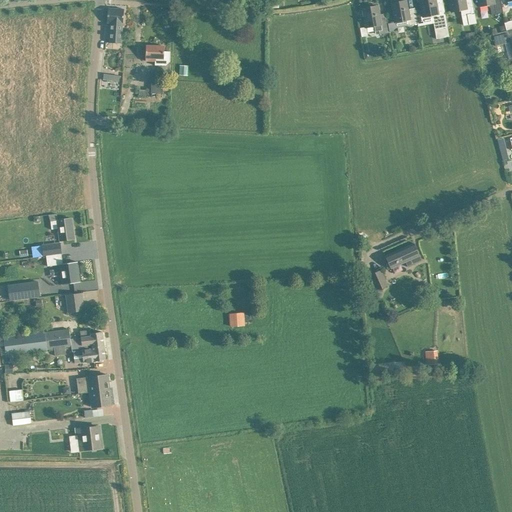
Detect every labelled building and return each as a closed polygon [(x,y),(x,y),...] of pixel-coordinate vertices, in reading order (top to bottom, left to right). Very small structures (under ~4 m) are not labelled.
[(436,7),(436,4),(435,0),(420,0),(424,17),(432,16),(434,29),(447,27),(443,5),(436,7)] [(473,8),(472,0),(465,1),(464,0),(449,0),(452,12),(460,11),(461,16),(466,15),(468,26),(476,25),(474,14),(473,8)] [(503,13),(500,0),(471,0),(472,0),(473,8),(479,7),(486,6),(490,9),(491,15),(503,13)] [(408,12),(407,9),(406,1),(391,3),(395,23),(406,21),(407,26),(417,24),(417,22),(415,11),(408,12)] [(375,31),(378,30),(379,35),(389,33),(386,16),(379,17),(377,6),(363,8),(366,28),(375,26),(375,31)] [(108,8),(107,23),(110,23),(109,43),(121,44),(123,24),(124,9),(108,8)] [(511,29),(506,31),(492,35),(495,46),(510,42),(511,48),(511,29)] [(155,61),(155,65),(165,66),(170,61),(170,52),(164,51),(164,46),(146,46),(145,61),(155,61)] [(180,65),(179,74),(187,75),(188,66),(180,65)] [(151,93),(162,94),(163,72),(152,71),(151,93)] [(500,152),(502,162),(511,160),(509,150),(500,152)] [(50,221),(51,229),(58,229),(60,241),(74,239),(71,218),(50,221)] [(60,243),(53,244),(42,245),(44,256),(46,256),(61,254),(60,243)] [(385,256),(391,269),(405,262),(408,267),(422,261),(419,256),(414,243),(385,256)] [(63,264),(61,254),(46,256),(47,266),(59,265),(62,285),(80,282),(77,262),(63,264)] [(380,270),(369,275),(376,291),(387,286),(380,270)] [(37,281),(8,285),(10,300),(39,296),(37,281)] [(428,285),(417,286),(418,293),(429,292),(428,285)] [(65,295),(68,313),(83,311),(81,293),(65,295)] [(229,314),(230,328),(245,326),(244,313),(229,314)] [(0,350),(1,356),(71,346),(70,339),(69,329),(9,337),(8,331),(0,331),(0,350)] [(92,344),(92,347),(104,346),(102,332),(91,333),(90,330),(80,331),(81,338),(70,339),(71,346),(72,350),(82,349),(82,348),(89,348),(88,345),(92,344)] [(104,346),(92,347),(92,349),(73,351),(75,364),(94,361),(94,362),(105,360),(104,346)] [(425,352),(426,364),(438,364),(437,351),(425,352)] [(86,393),(90,392),(109,390),(107,375),(76,379),(78,394),(86,393)] [(9,391),(11,402),(23,400),(21,389),(9,391)] [(109,390),(90,392),(92,407),(111,405),(109,390)] [(12,413),(13,425),(31,423),(29,411),(12,413)] [(76,429),(79,450),(101,447),(99,426),(76,429)]
